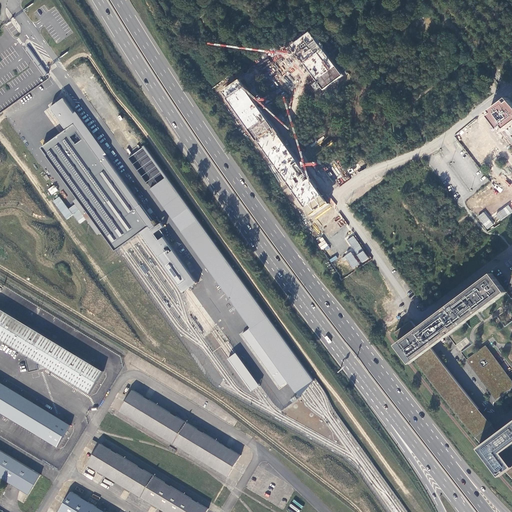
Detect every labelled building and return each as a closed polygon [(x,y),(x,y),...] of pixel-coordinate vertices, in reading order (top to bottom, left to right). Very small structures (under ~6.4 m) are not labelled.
[(323,91),(342,76),(309,34),(291,48),(296,54),(314,78),(323,91)] [(29,46),(26,48),(45,76),(48,74),(47,72),(29,46)] [(312,216),(330,203),(323,194),(246,87),(230,99),(312,216)] [(511,101),(508,97),(488,113),(501,130),(509,125),(511,128),(511,101)] [(66,98),(51,108),(67,130),(73,126),(146,229),(148,232),(157,226),(105,155),(108,154),(77,111),(76,112),(66,98)] [(67,130),(63,133),(42,148),(78,199),(74,201),(99,235),(103,232),(116,251),(119,248),(121,247),(129,241),(137,236),(139,234),(140,233),(146,229),(73,126),(67,130)] [(146,146),(129,158),(251,328),(243,334),(281,388),(287,384),(294,394),(296,393),(297,392),(300,390),(304,388),(308,385),(312,382),(315,380),(146,146)] [(54,185),(47,190),(51,195),(58,190),(54,185)] [(330,203),(312,216),(396,332),(412,320),(330,203)] [(511,210),(508,205),(495,214),(500,221),(511,212),(511,210)] [(428,208),(382,242),(417,290),(464,255),(428,208)] [(487,230),(494,224),(483,212),(477,217),(487,230)] [(146,229),(139,234),(182,293),(183,291),(185,290),(189,288),(198,281),(160,230),(164,227),(162,222),(157,226),(148,232),(146,229)] [(436,315),(434,317),(448,336),(507,291),(492,272),(436,315)] [(104,371),(0,308),(0,339),(30,358),(26,359),(29,373),(39,370),(38,365),(42,365),(90,395),(104,371)] [(434,317),(418,328),(432,347),(448,336),(434,317)] [(412,320),(396,332),(402,341),(416,360),(482,445),(499,433),(496,428),(432,347),(418,328),(414,322),(412,320)] [(411,363),(416,360),(402,341),(397,344),(411,363)] [(511,384),(485,348),(468,360),(496,397),(511,384)] [(261,385),(237,353),(234,355),(233,356),(229,358),(253,392),(254,391),(257,389),(258,387),(260,386),(261,385)] [(71,426),(0,383),(0,412),(58,447),(71,426)] [(241,456),(134,391),(120,412),(228,478),(241,456)] [(479,448),(500,476),(506,472),(511,467),(511,423),(504,430),(499,433),(482,445),(479,448)] [(207,511),(209,509),(101,444),(88,465),(164,511),(207,511)] [(0,450),(0,478),(29,496),(41,475),(0,450)] [(105,511),(72,492),(59,511),(105,511)]
